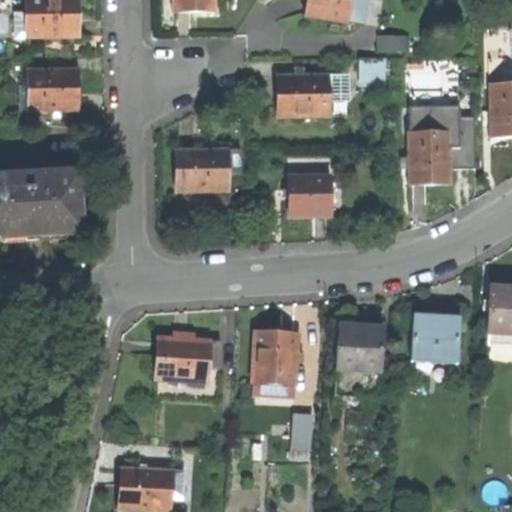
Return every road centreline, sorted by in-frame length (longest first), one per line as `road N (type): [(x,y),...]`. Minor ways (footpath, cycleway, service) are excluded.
road 1 (residential): [(115,284),(374,268),(447,251),(511,217)]
road 2 (residential): [(126,0),(131,204),(115,284)]
road 3 (residential): [(115,284),(63,511)]
